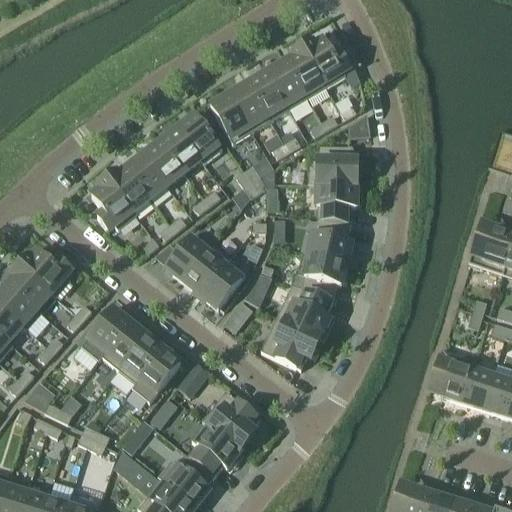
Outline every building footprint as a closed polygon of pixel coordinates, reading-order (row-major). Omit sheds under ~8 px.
[(314,50),(311,46),(301,52),(325,94),(345,83),(342,78),(349,73),(340,58),(333,63),(322,45),(314,50)] [(307,105),(325,94),(301,52),(290,59),(292,63),(284,67),(307,105)] [(284,67),(266,78),(288,116),(307,105),(284,67)] [(266,78),(247,89),(270,127),(287,117),(288,116),(266,78)] [(247,89),(229,100),(251,138),(270,127),(247,89)] [(251,138),(229,100),(209,112),(232,150),(251,138)] [(350,111),(339,118),(344,126),(355,119),(350,111)] [(221,155),(194,121),(176,134),(203,169),(221,155)] [(336,130),(331,122),(320,128),(325,136),(336,130)] [(320,128),(309,135),(314,143),(325,136),(320,128)] [(203,169),(176,134),(159,148),(186,182),(187,182),(183,177),(199,165),(203,170),(203,169)] [(299,152),(294,144),(283,150),(288,158),(299,152)] [(186,182),(159,148),(142,161),(169,196),(169,195),(166,191),(182,178),(186,183),(186,182)] [(283,150),(272,157),(277,165),(288,158),(283,150)] [(307,167),(307,189),(355,190),(355,168),(351,168),(351,153),(317,152),(317,167),(307,167)] [(169,196),(142,161),(125,174),(152,209),(149,204),(165,191),(169,196)] [(243,177),(250,188),(258,183),(251,172),(243,177)] [(115,176),(105,183),(135,222),(136,222),(132,217),(148,204),(152,209),(125,174),(118,180),(115,176)] [(243,177),(235,182),(243,193),(250,188),(243,177)] [(114,231),(117,236),(135,222),(105,183),(95,191),(98,195),(90,201),(103,217),(96,222),(107,236),(114,231)] [(258,183),(250,188),(258,199),(265,193),(258,183)] [(250,188),(243,193),(250,204),(258,199),(250,188)] [(307,189),(307,190),(317,190),(316,225),(350,230),(350,213),(354,213),(355,190),(307,189)] [(266,195),(266,203),(276,203),(276,195),(266,195)] [(219,204),(213,196),(203,204),(209,212),(219,204)] [(193,212),(199,220),(209,212),(203,204),(193,212)] [(185,230),(179,222),(169,231),(175,238),(185,230)] [(302,258),(302,259),(345,269),(350,247),(346,246),(350,230),(316,225),(308,259),(302,258)] [(273,226),(273,237),(283,237),(284,227),(273,226)] [(252,229),(252,238),(265,238),(265,229),(252,229)] [(169,231),(159,238),(165,246),(175,238),(169,231)] [(501,281),(511,244),(511,237),(492,232),(486,250),(474,247),(467,270),(501,281)] [(210,253),(192,239),(165,273),(182,287),(210,253)] [(142,252),(148,259),(158,251),(152,244),(142,252)] [(511,284),(511,244),(501,281),(511,284)] [(227,266),(225,265),(210,253),(182,287),(199,301),(227,266)] [(26,261),(23,265),(18,270),(54,302),(69,286),(65,282),(70,275),(57,264),(52,270),(36,257),(30,264),(26,261)] [(291,291),(290,291),(332,306),(336,290),(340,291),(345,269),(302,259),(297,281),(303,282),(300,294),(291,291)] [(217,315),(244,280),(227,266),(199,301),(217,315)] [(13,283),(7,290),(40,319),(41,318),(36,314),(49,299),(54,303),(54,302),(18,270),(10,280),(13,283)] [(263,271),(260,279),(269,283),(272,275),(263,271)] [(7,290),(0,297),(0,312),(26,335),(40,319),(7,290)] [(254,291),(246,301),(260,307),(265,296),(254,291)] [(290,291),(276,323),(319,344),(329,323),(325,321),(332,306),(290,291)] [(471,319),(482,322),(486,309),(475,305),(471,319)] [(90,317),(83,311),(75,320),(82,327),(90,317)] [(0,312),(0,340),(12,351),(8,347),(21,332),(25,336),(26,335),(0,312)] [(509,327),(511,317),(511,316),(499,312),(496,323),(509,327)] [(87,344),(80,353),(98,367),(101,363),(128,328),(111,314),(87,344)] [(478,335),(482,322),(471,319),(467,332),(478,335)] [(75,320),(66,330),(73,336),(82,327),(75,320)] [(231,321),(223,331),(233,339),(241,329),(231,321)] [(260,356),(260,357),(300,376),(306,362),(309,364),(319,344),(276,323),(260,356)] [(118,376),(145,342),(128,328),(101,363),(118,376)] [(504,344),(507,333),(494,329),(491,340),(504,344)] [(0,340),(0,364),(12,351),(0,340)] [(135,389),(162,355),(145,342),(118,376),(135,389)] [(61,349),(54,343),(46,352),(53,359),(61,349)] [(37,362),(44,368),(53,359),(46,352),(37,362)] [(156,399),(180,369),(162,355),(135,389),(135,390),(139,385),(156,399)] [(474,367),(442,357),(440,357),(433,380),(445,384),(439,403),(461,409),(474,367)] [(481,416),(492,380),(473,374),(475,368),(474,367),(461,409),(481,416)] [(196,368),(188,379),(201,389),(209,379),(196,368)] [(33,381),(26,375),(17,385),(24,391),(33,381)] [(502,422),(511,389),(511,384),(511,386),(492,380),(481,416),(502,422)] [(8,395),(16,401),(24,391),(17,385),(8,395)] [(511,389),(502,422),(511,425),(511,389)] [(225,397),(202,426),(239,456),(253,438),(250,436),(259,424),(225,397)] [(47,409),(43,418),(55,423),(59,415),(47,409)] [(22,415),(16,427),(24,431),(30,420),(22,415)] [(67,429),(71,421),(59,415),(55,423),(67,429)] [(158,417),(150,426),(160,434),(167,425),(158,417)] [(45,438),(49,430),(37,424),(33,432),(45,438)] [(196,450),(187,461),(214,482),(222,471),(225,474),(239,456),(202,426),(201,427),(204,429),(191,446),(196,450)] [(56,444),(60,435),(49,430),(45,438),(56,444)] [(97,437),(85,432),(81,440),(93,446),(97,437)] [(108,443),(97,437),(93,446),(104,451),(108,443)] [(81,440),(77,449),(88,454),(93,446),(81,440)] [(133,440),(121,454),(131,461),(142,447),(133,440)] [(88,454),(100,460),(104,451),(93,446),(88,454)] [(123,459),(116,469),(126,477),(133,467),(123,459)] [(160,485),(193,511),(194,511),(208,495),(205,493),(214,482),(187,461),(178,473),(165,488),(160,485)] [(0,510),(9,483),(0,480),(0,510)] [(0,511),(22,511),(29,490),(9,483),(0,510),(0,511)] [(193,511),(160,485),(138,511),(193,511)] [(29,494),(30,490),(29,490),(22,511),(44,511),(49,500),(29,494)] [(428,511),(433,498),(411,492),(405,510),(393,507),(391,511),(428,511)] [(451,511),(453,505),(433,498),(428,511),(451,511)] [(67,511),(69,506),(49,500),(44,511),(67,511)]
